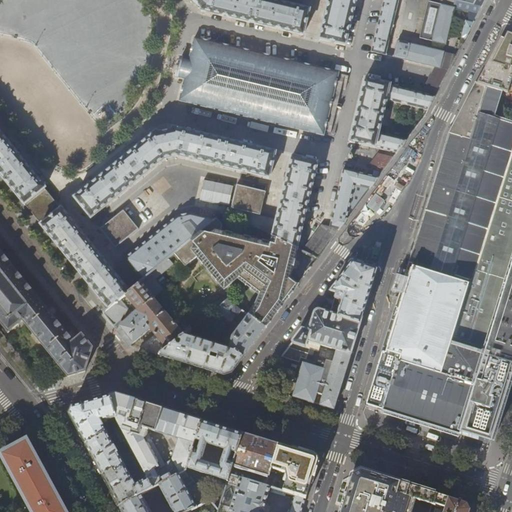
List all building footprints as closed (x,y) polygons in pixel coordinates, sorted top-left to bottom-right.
[(201,11),(302,36),(309,11),(265,0),(187,0),(188,0),(190,0),(201,9),(201,11)] [(328,0),(319,40),(345,46),(355,0),(328,0)] [(383,0),(371,52),(385,56),(398,0),(383,0)] [(424,40),(445,45),(454,8),(432,3),(424,40)] [(457,36),(461,18),(454,17),(450,35),(457,36)] [(461,38),(464,39),(472,23),(466,21),(461,38)] [(511,32),(500,37),(486,65),(477,83),(485,87),(486,86),(503,91),(508,93),(511,79),(511,32)] [(180,102),(323,137),(338,75),(194,40),(189,61),(180,59),(176,79),(184,81),(180,102)] [(393,58),(440,69),(444,53),(397,42),(393,58)] [(374,149),(396,155),(399,151),(406,142),(378,135),(386,102),(428,112),(435,98),(365,81),(350,143),(374,150),(374,149)] [(459,436),(460,434),(472,396),(439,385),(511,155),(511,122),(495,117),(503,91),(486,86),(485,87),(477,83),(459,117),(450,135),(436,180),(407,271),(380,359),(366,405),(382,410),(382,412),(433,428),(459,436)] [(178,157),(269,179),(275,154),(173,129),(172,131),(158,135),(156,133),(74,198),(91,219),(164,160),(178,157)] [(0,174),(17,196),(24,205),(25,205),(45,189),(0,133),(0,174)] [(343,171),(329,228),(339,230),(392,160),(377,155),(364,173),(358,171),(357,175),(343,171)] [(511,155),(439,385),(472,396),(460,434),(490,444),(505,397),(511,373),(511,155)] [(276,221),(272,238),(297,250),(317,164),(291,158),(276,221)] [(237,186),(231,210),(260,217),(266,193),(237,186)] [(25,205),(41,225),(61,209),(45,189),(25,205)] [(61,209),(41,225),(41,226),(43,227),(56,244),(64,254),(95,292),(107,307),(109,309),(119,300),(125,296),(128,293),(126,290),(61,209)] [(276,221),(260,217),(231,210),(229,218),(272,238),(276,221)] [(100,230),(115,248),(139,229),(123,211),(100,230)] [(124,259),(142,281),(167,260),(174,255),(215,221),(190,214),(177,216),(124,259)] [(248,316),(265,328),(298,286),(290,280),(297,250),(272,238),(271,246),(220,234),(222,228),(217,220),(215,221),(174,255),(184,268),(197,258),(223,290),(238,279),(260,296),(255,307),(248,316)] [(317,259),(339,230),(329,228),(324,227),(301,252),(317,259)] [(85,372),(92,348),(81,334),(73,341),(0,251),(0,323),(6,331),(8,334),(19,325),(22,329),(26,326),(67,377),(71,376),(85,372)] [(142,351),(159,356),(184,335),(191,329),(184,321),(176,328),(153,299),(162,291),(154,281),(172,266),(167,260),(142,281),(139,283),(140,284),(128,293),(125,296),(137,311),(122,324),(120,320),(122,315),(128,310),(119,300),(109,309),(103,314),(108,320),(130,346),(131,347),(131,346),(149,330),(154,336),(138,349),(142,351)] [(375,270),(352,263),(343,275),(330,292),(336,294),(334,299),(335,299),(330,314),(317,310),(308,321),(295,339),(292,343),(318,352),(320,345),(337,351),(350,355),(352,350),(370,291),(376,271),(375,270)] [(255,342),(265,328),(248,316),(231,339),(228,349),(184,335),(159,356),(199,368),(224,376),(231,374),(244,356),(255,342)] [(306,360),(308,354),(288,348),(281,358),(299,363),(301,358),(306,360)] [(341,383),(350,355),(337,351),(333,363),(326,361),(323,371),(302,365),(296,384),(292,382),(287,396),(299,399),(313,404),(316,394),(322,396),(319,406),(333,410),(341,383)] [(113,395),(109,396),(119,426),(140,466),(152,489),(155,487),(159,486),(186,472),(185,471),(192,450),(195,440),(201,421),(175,413),(115,394),(113,395)] [(73,421),(85,444),(107,432),(101,423),(110,420),(113,429),(119,426),(109,396),(91,402),(72,407),(69,414),(73,421)] [(230,451),(236,453),(242,434),(216,426),(201,421),(195,440),(201,442),(201,443),(200,444),(198,444),(196,447),(199,448),(198,450),(198,452),(192,450),(185,471),(228,481),(228,480),(230,475),(233,463),(228,461),(229,459),(229,458),(232,459),(233,455),(231,454),(230,451)] [(94,460),(102,476),(112,470),(114,473),(125,467),(107,432),(85,444),(94,460)] [(258,439),(242,434),(236,453),(233,463),(230,475),(266,486),(269,475),(270,471),(278,445),(258,439)] [(1,455),(32,511),(64,511),(53,490),(40,467),(26,441),(1,455)] [(317,463),(313,456),(295,450),(278,445),(270,471),(273,472),(274,469),(288,474),(285,483),(280,482),(277,490),(279,490),(306,499),(312,480),(317,463)] [(110,490),(119,507),(152,489),(140,466),(137,467),(144,480),(135,485),(125,467),(114,473),(112,470),(102,476),(110,490)] [(340,511),(433,511),(434,508),(441,510),(441,508),(444,509),(448,498),(419,488),(374,475),(360,470),(352,474),(347,490),(346,492),(346,494),(342,506),(340,511)] [(194,481),(186,472),(159,486),(172,511),(188,511),(196,508),(185,486),(194,481)] [(262,511),(266,503),(265,503),(270,487),(266,486),(230,475),(228,480),(235,482),(233,489),(235,495),(229,511),(224,511),(219,510),(218,511),(262,511)] [(121,511),(150,511),(143,498),(157,490),(155,487),(152,489),(119,507),(121,511)] [(301,511),(306,499),(279,490),(276,501),(290,506),(288,511),(301,511)] [(199,497),(203,504),(210,500),(205,494),(199,497)] [(466,503),(448,498),(444,509),(441,508),(441,510),(434,508),(433,511),(469,511),(470,511),(468,508),(466,503)] [(213,504),(210,500),(203,504),(200,506),(212,511),(218,511),(219,510),(213,504)]
